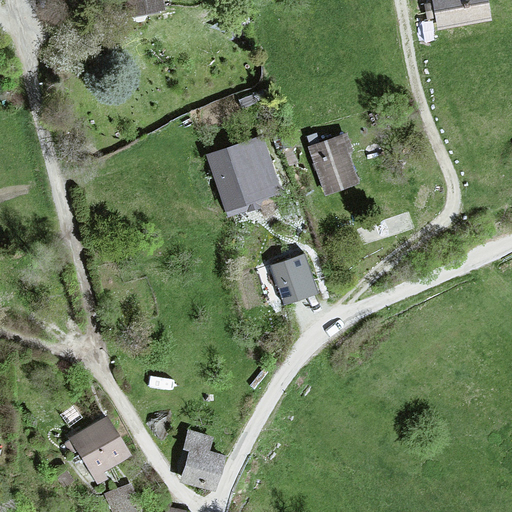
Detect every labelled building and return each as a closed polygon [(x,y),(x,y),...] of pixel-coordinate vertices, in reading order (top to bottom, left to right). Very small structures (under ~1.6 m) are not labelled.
[(163,0),(124,0),(130,21),(167,12),(163,0)] [(487,0),(431,0),(433,4),(423,7),(427,22),(437,20),(440,29),(492,17),(487,0)] [(348,133),(307,148),(326,200),(367,185),(348,133)] [(258,136),(205,155),(227,216),(280,197),(258,136)] [(304,252),(269,263),(281,300),(316,288),(304,252)] [(96,412),(57,437),(90,486),(128,461),(96,412)] [(168,483),(204,492),(217,439),(180,431),(168,483)] [(140,511),(130,483),(97,496),(102,511),(140,511)]
